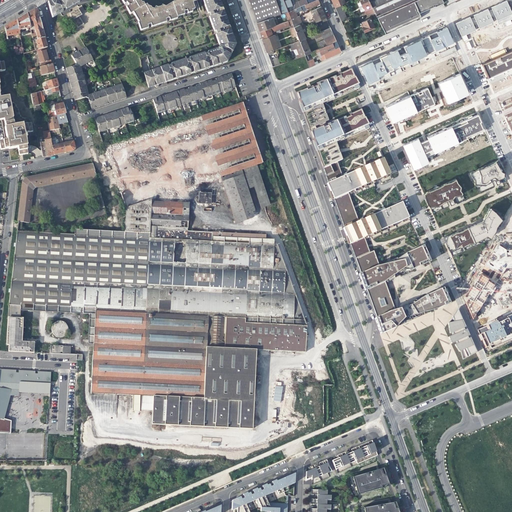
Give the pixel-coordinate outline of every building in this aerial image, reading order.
[(53,0),(48,3),(52,19),(69,9),(84,0),(53,0)] [(122,0),(127,8),(131,15),(134,13),(138,21),(141,29),(148,26),(147,23),(151,22),(152,25),(171,19),(177,17),(177,16),(187,13),(192,11),(191,9),(195,8),(193,1),(192,0),(175,0),(167,6),(164,5),(163,7),(159,8),(157,7),(156,10),(153,9),(153,8),(149,7),(148,5),(146,6),(144,3),(143,4),(141,0),(122,0)] [(236,43),(221,0),(203,0),(204,0),(210,18),(214,31),(219,45),(218,46),(218,48),(207,51),(191,56),(169,63),(160,66),(165,81),(227,61),(236,43)] [(248,0),(250,4),(251,9),(261,5),(275,0),(248,0)] [(279,11),(275,0),(261,5),(251,9),(253,13),(257,24),(272,18),(276,17),(283,15),(288,13),(287,12),(286,9),(281,11),(281,10),(279,11)] [(293,10),(289,0),(282,0),(283,1),(286,9),(287,12),(293,10)] [(295,6),(292,0),(289,0),(293,10),(299,7),(298,5),(295,6)] [(303,11),(314,6),(320,4),(318,1),(317,0),(316,0),(301,6),(303,11)] [(364,7),(365,10),(371,8),(369,2),(367,0),(360,0),(361,0),(360,1),(361,4),(363,7),(364,7)] [(374,0),(369,2),(371,8),(374,12),(377,18),(378,21),(381,27),(382,28),(413,14),(409,4),(418,0),(374,0)] [(382,28),(384,32),(385,34),(396,30),(396,29),(416,20),(419,19),(420,16),(419,13),(434,6),(434,7),(442,3),(440,0),(418,0),(409,4),(413,14),(382,28)] [(454,23),(460,37),(476,30),(473,25),(476,23),(479,28),(493,22),(491,17),(495,15),(499,25),(511,18),(511,12),(506,0),(491,7),(492,10),(489,11),(488,8),(473,15),(474,18),(470,19),(469,16),(454,23)] [(315,8),(310,10),(314,21),(319,19),(321,18),(322,21),(326,19),(320,6),(315,8)] [(78,29),(84,25),(79,17),(82,16),(78,10),(70,15),(78,29)] [(32,35),(33,38),(37,37),(38,40),(38,41),(45,39),(42,28),(37,11),(35,11),(27,15),(31,29),(31,31),(36,30),(37,34),(32,35)] [(28,29),(31,29),(27,15),(22,18),(18,21),(19,31),(26,30),(27,31),(28,31),(28,29)] [(296,16),(295,17),(290,19),(291,20),(294,28),(297,35),(299,41),(305,39),(299,25),(297,19),(299,18),(298,16),(297,16),(296,16)] [(275,26),(272,18),(257,24),(258,28),(260,32),(275,26)] [(363,27),(362,27),(364,32),(374,27),(370,18),(361,22),(362,24),(363,27)] [(289,26),(290,29),(294,28),(291,20),(286,22),(275,26),(260,32),(261,35),(262,39),(272,35),(271,33),(289,26)] [(7,37),(20,35),(20,34),(19,31),(18,21),(12,25),(6,28),(6,30),(7,37)] [(359,66),(367,83),(379,78),(378,76),(437,49),(441,58),(456,51),(446,27),(359,66)] [(316,38),(323,36),(332,32),(330,28),(315,35),(316,38)] [(323,36),(324,39),(327,45),(336,41),(333,35),(332,32),(323,36)] [(273,35),(272,35),(262,39),(264,45),(267,53),(271,52),(273,51),(279,49),(273,35)] [(45,49),(47,48),(47,44),(45,39),(38,41),(37,43),(39,50),(45,49)] [(311,52),(305,39),(299,41),(305,55),(311,52)] [(305,55),(299,41),(296,43),(294,43),(296,49),(299,55),(294,56),(295,59),(305,55)] [(322,47),(320,48),(316,50),(318,56),(321,55),(321,56),(328,52),(339,47),(337,44),(336,41),(327,45),(322,47)] [(340,50),(339,47),(328,52),(321,56),(322,57),(321,58),(321,59),(322,61),(341,52),(340,50)] [(85,63),(92,59),(85,48),(81,51),(78,52),(85,63)] [(511,50),(481,64),(487,78),(511,67),(511,50)] [(47,57),(46,52),(37,54),(41,68),(52,65),(51,61),(48,62),(47,57)] [(85,63),(78,52),(75,54),(71,56),(76,64),(75,67),(80,67),(85,63)] [(278,58),(270,61),(272,67),(280,64),(278,58)] [(310,67),(319,64),(318,61),(315,62),(313,59),(308,61),(310,67)] [(42,77),(54,74),(54,70),(52,65),(41,68),(40,68),(42,77)] [(162,82),(165,81),(160,66),(157,67),(154,68),(159,83),(162,82)] [(68,77),(81,73),(80,67),(75,67),(66,69),(67,72),(68,77)] [(159,84),(159,83),(154,68),(153,69),(150,69),(155,84),(155,85),(157,86),(159,86),(159,84)] [(152,85),(155,84),(150,69),(147,70),(143,71),(146,80),(148,86),(152,85)] [(342,160),(336,143),(369,129),(360,110),(329,124),(322,105),(358,89),(350,70),(341,74),(310,88),(296,94),(323,168),(337,162),(342,160)] [(71,85),(84,82),(81,73),(68,77),(69,80),(71,85)] [(224,77),(229,92),(232,91),(232,89),(236,88),(231,74),(227,75),(224,77)] [(468,94),(459,74),(438,83),(447,102),(468,94)] [(226,93),(229,92),(224,77),(220,78),(216,79),(220,93),(224,91),(226,93)] [(44,88),(44,90),(45,92),(50,91),(52,90),(58,88),(57,84),(56,79),(54,79),(54,81),(47,83),(48,87),(44,88)] [(212,95),(220,93),(216,79),(212,80),(208,82),(212,95)] [(73,93),(86,89),(84,82),(71,85),(72,90),(73,93)] [(208,97),(212,95),(208,82),(204,83),(200,84),(205,100),(208,99),(208,97)] [(127,97),(122,84),(113,87),(118,100),(123,99),(127,97)] [(202,101),(205,100),(200,84),(196,86),(196,87),(193,88),(197,100),(201,99),(202,101)] [(118,100),(113,87),(108,88),(107,87),(104,88),(109,103),(114,102),(118,100)] [(189,103),(197,100),(193,88),(192,87),(190,87),(188,88),(189,89),(185,91),(189,103)] [(103,105),(109,103),(104,88),(101,89),(101,91),(96,92),(100,106),(103,105)] [(427,88),(385,106),(392,123),(434,104),(427,88)] [(87,98),(89,98),(88,95),(86,89),(73,93),(74,98),(75,101),(87,98)] [(176,92),(181,106),(189,103),(185,91),(184,89),(181,90),(176,92)] [(100,106),(96,92),(88,95),(89,98),(92,109),(95,108),(100,106)] [(169,94),(174,110),(177,109),(177,107),(181,106),(176,92),(173,93),(169,94)] [(36,94),(34,95),(31,95),(34,107),(40,106),(44,105),(42,99),(41,93),(36,94)] [(161,97),(165,111),(169,109),(171,111),(174,110),(169,94),(165,96),(161,97)] [(0,120),(4,119),(5,123),(13,122),(12,118),(13,118),(9,96),(0,97),(0,120)] [(153,100),(157,113),(165,111),(161,97),(158,98),(153,100)] [(220,166),(233,223),(256,217),(250,188),(256,187),(259,204),(268,202),(259,163),(260,163),(247,103),(201,113),(203,120),(219,117),(220,121),(205,125),(208,137),(209,137),(213,152),(214,151),(217,166),(220,166)] [(64,109),(63,105),(57,107),(56,106),(50,107),(52,113),(55,112),(57,117),(66,114),(64,109)] [(121,110),(125,124),(134,121),(130,107),(126,109),(121,110)] [(112,113),(117,128),(120,127),(120,125),(125,124),(121,110),(116,112),(112,113)] [(104,116),(108,129),(113,128),(114,129),(117,128),(112,113),(108,114),(104,116)] [(402,146),(412,169),(429,162),(427,156),(484,130),(477,114),(426,137),(427,140),(420,143),(419,138),(402,146)] [(59,125),(68,123),(67,119),(66,115),(57,117),(59,125)] [(95,119),(100,132),(108,129),(104,116),(100,117),(95,119)] [(60,129),(59,125),(57,117),(47,119),(50,131),(55,130),(57,130),(60,129)] [(14,126),(13,122),(5,123),(5,127),(6,134),(7,140),(4,141),(0,141),(0,145),(1,150),(7,149),(9,149),(9,150),(14,149),(18,148),(19,156),(28,154),(27,150),(26,146),(27,146),(25,133),(33,132),(31,124),(23,125),(23,124),(14,126)] [(403,123),(395,125),(397,134),(405,132),(403,123)] [(50,156),(54,155),(52,147),(50,132),(45,133),(45,135),(45,139),(48,156),(50,156)] [(69,143),(64,144),(65,153),(72,151),(74,151),(75,149),(72,140),(70,140),(68,140),(69,143)] [(58,146),(52,147),(54,155),(59,154),(65,153),(64,144),(58,146)] [(365,238),(409,217),(402,202),(359,221),(348,193),(373,181),(390,174),(383,159),(342,176),(337,162),(323,168),(355,258),(370,252),(365,238)] [(504,175),(497,160),(470,172),(477,187),(493,179),(496,185),(500,183),(497,178),(504,175)] [(18,222),(22,223),(29,224),(33,191),(35,188),(95,175),(92,165),(26,178),(24,180),(22,182),(18,222)] [(462,194),(455,179),(423,193),(429,208),(447,200),(450,206),(454,204),(452,198),(462,194)] [(104,208),(97,184),(94,185),(101,209),(104,208)] [(198,203),(211,203),(212,192),(198,192),(198,203)] [(129,231),(11,231),(11,352),(35,352),(35,341),(22,341),(23,311),(91,311),(91,394),(133,394),(133,410),(152,410),(152,426),(255,426),(255,350),(306,350),(306,322),(294,322),(294,294),(285,294),(285,270),(274,270),(274,238),(266,238),(266,232),(189,232),(189,202),(130,202),(129,231)] [(489,238),(502,217),(489,208),(481,221),(443,237),(449,252),(486,236),(489,238)] [(511,247),(503,249),(497,244),(486,263),(502,274),(506,269),(511,268),(511,247)] [(370,252),(355,258),(361,273),(367,290),(376,317),(382,333),(447,304),(440,289),(394,310),(384,281),(392,277),(392,278),(401,272),(400,271),(401,270),(403,270),(405,272),(410,270),(411,270),(414,268),(417,267),(428,262),(421,246),(405,253),(397,259),(396,258),(384,263),(385,264),(379,266),(373,250),(370,252)] [(497,287),(478,274),(464,297),(468,300),(465,304),(472,320),(497,287)] [(476,352),(458,312),(447,323),(462,358),(476,352)] [(511,338),(511,329),(506,317),(477,330),(486,351),(511,338)] [(60,318),(49,328),(59,340),(70,330),(60,318)] [(49,394),(50,371),(0,368),(0,419),(4,420),(4,419),(11,396),(20,395),(19,392),(49,394)] [(281,401),(283,386),(275,385),(273,400),(281,401)] [(0,433),(6,434),(10,434),(11,421),(4,419),(4,420),(0,419),(0,433)] [(357,460),(358,464),(377,455),(376,452),(373,443),(372,441),(371,441),(369,442),(359,446),(356,448),(351,450),(352,452),(346,455),(345,452),(344,453),(342,454),(337,456),(338,458),(337,458),(332,461),(335,470),(338,468),(350,463),(352,462),(357,460)] [(306,472),(306,481),(312,478),(312,480),(320,476),(328,473),(331,471),(333,470),(328,463),(327,460),(324,461),(324,462),(323,462),(319,464),(320,466),(317,467),(316,468),(315,468),(314,468),(311,470),(307,471),(306,472)] [(383,473),(382,469),(379,470),(376,470),(352,477),(350,478),(355,496),(357,495),(388,486),(385,477),(383,473)] [(235,499),(232,500),(231,510),(237,508),(237,511),(249,511),(246,504),(254,501),(258,499),(261,506),(261,508),(270,508),(268,503),(265,496),(273,493),(277,491),(278,495),(285,492),(288,490),(288,486),(294,483),(295,474),(291,475),(286,477),(281,479),(278,481),(276,481),(272,483),(270,484),(266,486),(262,487),(260,488),(257,490),(252,492),(249,493),(247,494),(243,496),(240,497),(235,499)] [(331,500),(331,495),(327,495),(327,490),(311,489),(311,494),(317,494),(317,497),(317,499),(327,500),(331,500)] [(330,509),(331,505),(327,505),(327,500),(317,499),(311,499),(310,504),(317,504),(317,507),(317,509),(326,509),(330,509)] [(395,506),(394,502),(391,503),(388,503),(363,508),(361,508),(361,511),(397,511),(395,506)]
